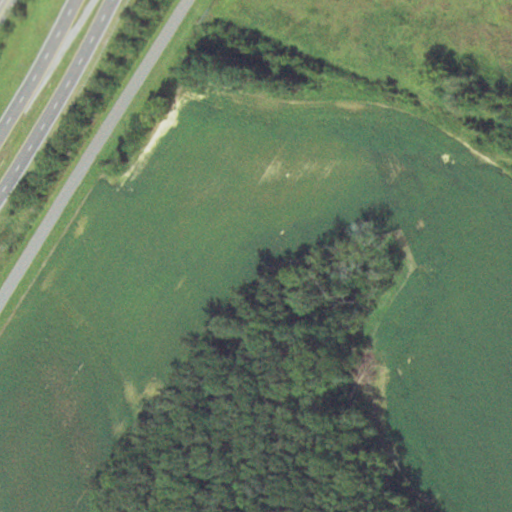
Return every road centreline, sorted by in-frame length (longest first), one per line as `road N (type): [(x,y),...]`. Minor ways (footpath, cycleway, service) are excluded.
road 1 (residential): [(188,0),(0,299)]
road 2 (trunk): [(0,199),(40,145),(121,0)]
road 3 (trunk): [(80,0),(0,142)]
